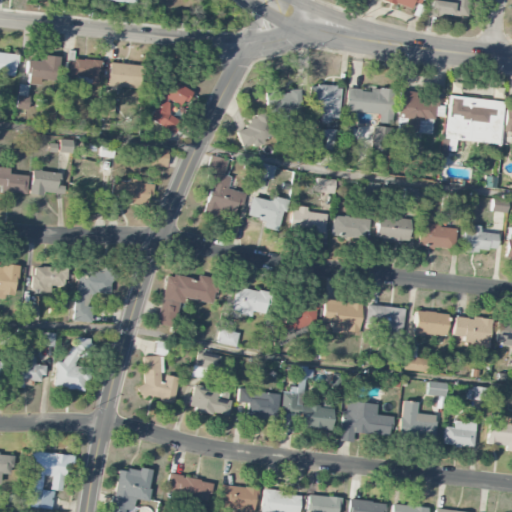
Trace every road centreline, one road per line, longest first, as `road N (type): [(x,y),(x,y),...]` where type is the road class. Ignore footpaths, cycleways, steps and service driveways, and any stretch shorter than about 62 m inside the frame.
road 1 (residential): [(88,511),(145,279),(214,117),(247,48),(319,28)]
road 2 (residential): [(511,485),(211,450),(103,427),(0,423)]
road 3 (residential): [(511,291),(331,271),(162,239),(0,231)]
road 4 (secondary): [(262,0),(371,43),(511,63)]
road 5 (residential): [(247,48),(0,21)]
